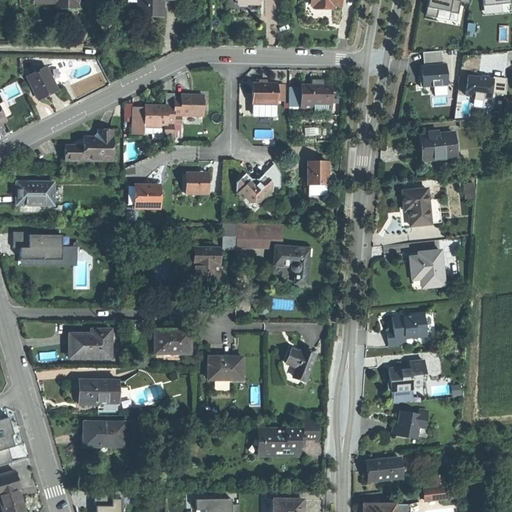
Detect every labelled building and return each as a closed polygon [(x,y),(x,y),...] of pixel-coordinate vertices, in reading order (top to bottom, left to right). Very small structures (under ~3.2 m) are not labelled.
[(66,9),(78,9),(78,0),(35,0),(35,4),(56,4),(56,9),(66,9)] [(161,0),(136,0),(136,18),(148,18),(162,18),(161,0)] [(428,0),(425,16),(436,18),(438,8),(459,12),(460,2),(469,4),(469,0),(428,0)] [(421,67),(422,76),(419,77),(420,87),(432,86),(432,87),(441,87),(441,85),(448,85),(446,64),(442,65),(441,51),(423,53),(424,53),(425,66),(421,67)] [(48,96),(57,92),(45,69),(26,79),(38,101),(48,96)] [(467,76),(465,96),(474,97),(473,100),(483,101),(483,98),(484,95),(491,96),(491,93),(506,95),(506,79),(493,77),(493,80),(467,76)] [(254,104),(278,104),(278,101),(278,94),(278,85),(278,84),(266,85),(253,85),(254,104)] [(313,104),(331,104),(332,86),(323,86),(312,86),(302,86),(301,111),(313,111),(313,104)] [(174,92),(166,94),(166,104),(174,104),(174,96),(174,92)] [(174,114),(181,114),(202,115),(203,104),(203,94),(180,93),(180,96),(174,96),(174,104),(174,114)] [(144,124),(157,125),(167,125),(167,122),(174,122),(174,114),(174,104),(166,104),(156,104),(144,104),(144,106),(144,124)] [(278,115),(278,104),(254,104),(254,116),(278,115)] [(131,131),(144,131),(144,124),(144,106),(131,106),(131,131)] [(477,125),(477,119),(459,121),(460,127),(477,125)] [(90,138),(84,138),(66,146),(66,160),(114,160),(114,138),(113,138),(113,130),(99,130),(99,134),(95,138),(90,138)] [(425,136),(417,137),(419,149),(420,160),(453,156),(450,133),(435,134),(425,136)] [(309,186),(327,186),(328,162),(309,162),(309,173),(309,186)] [(186,194),(209,194),(209,172),(198,172),(187,172),(186,194)] [(259,199),(263,202),(273,192),(273,185),(263,174),(258,179),(253,179),(249,179),(245,173),(235,181),(234,191),(243,202),(246,199),(253,206),(259,199)] [(15,205),(53,205),(53,182),(15,182),(15,193),(15,205)] [(471,183),(463,184),(464,194),(472,194),(471,183)] [(161,208),(161,186),(150,186),(138,186),(138,187),(138,205),(138,208),(161,208)] [(409,226),(430,224),(426,190),(402,192),(403,207),(408,211),(409,217),(409,226)] [(236,246),(236,224),(223,224),(223,248),(236,248),(236,246)] [(277,248),(284,248),(285,224),(236,224),(236,246),(277,250),(277,248)] [(26,259),(35,259),(59,260),(60,236),(30,235),(30,232),(11,231),(11,240),(10,248),(24,249),(26,249),(26,259)] [(220,248),(195,248),(195,264),(199,264),(198,282),(209,282),(220,282),(220,248)] [(277,248),(277,250),(276,267),(290,268),(293,271),(297,275),(296,285),(308,285),(310,250),(284,248),(277,248)] [(35,263),(35,259),(26,259),(26,249),(24,249),(23,262),(35,263)] [(421,282),(421,290),(444,287),(440,252),(418,255),(418,258),(409,259),(411,273),(417,273),(420,280),(421,282)] [(421,282),(420,280),(417,273),(411,273),(411,279),(412,282),(421,282)] [(392,330),(386,330),(388,347),(405,345),(405,338),(426,336),(423,313),(409,315),(409,316),(391,317),(392,324),(392,330)] [(155,351),(189,352),(189,328),(173,328),(155,328),(155,351)] [(67,358),(109,359),(110,330),(89,330),(89,333),(67,333),(67,345),(67,358)] [(304,351),(303,355),(291,351),(288,357),(286,365),(297,369),(294,379),(306,383),(315,355),(304,351)] [(209,356),(208,379),(244,380),(245,356),(226,356),(209,356)] [(422,370),(425,370),(424,361),(411,363),(411,370),(403,371),(403,369),(391,371),(392,376),(392,379),(388,382),(389,388),(393,391),(394,392),(414,389),(414,385),(424,384),(423,378),(422,370)] [(95,401),(115,401),(115,379),(76,378),(75,391),(75,405),(95,405),(95,401)] [(460,388),(452,388),(453,396),(460,395),(460,388)] [(414,389),(394,392),(393,391),(395,403),(416,400),(414,389)] [(401,420),(400,426),(396,425),(394,436),(418,440),(420,427),(427,428),(430,412),(421,410),(420,415),(402,412),(401,420)] [(0,451),(12,448),(8,435),(4,422),(0,422),(0,451)] [(107,447),(126,447),(126,424),(84,423),(84,430),(84,434),(87,434),(87,444),(107,445),(107,447)] [(303,424),(303,430),(303,439),(318,439),(318,424),(303,424)] [(303,439),(303,430),(254,430),(263,430),(262,455),(299,456),(299,446),(299,439),(303,439)] [(399,458),(366,462),(367,471),(368,480),(401,476),(399,458)] [(0,503),(2,511),(25,511),(18,491),(20,491),(18,483),(14,472),(0,476),(0,503)] [(431,486),(444,485),(443,477),(431,479),(431,486)] [(423,491),(424,501),(452,498),(451,488),(423,491)] [(123,511),(124,491),(94,491),(94,506),(96,506),(95,511),(123,511)] [(232,504),(232,499),(196,499),(196,510),(205,510),(204,511),(239,511),(240,504),(232,504)] [(303,511),(303,500),(272,500),(272,509),(270,509),(269,511),(303,511)] [(392,511),(392,507),(376,507),(376,503),(371,503),(371,508),(362,508),(362,511),(392,511)]
